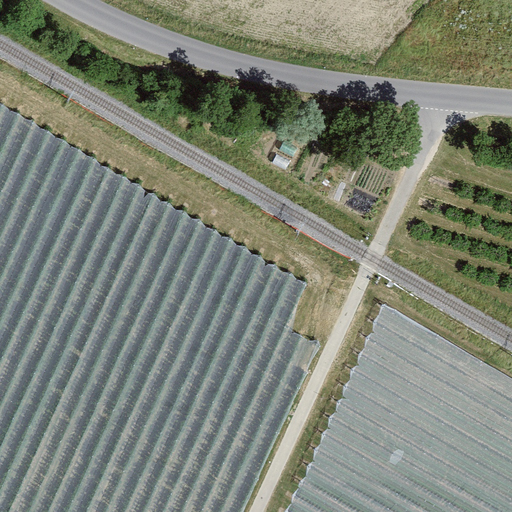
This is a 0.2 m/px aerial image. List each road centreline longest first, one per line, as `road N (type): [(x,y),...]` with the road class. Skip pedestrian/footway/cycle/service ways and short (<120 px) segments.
road 1 (track): [(319,376),(309,331),(315,274),(296,252),(0,79)]
road 2 (track): [(257,511),(447,96)]
road 3 (tertiary): [(71,0),(182,49),(254,68),(511,101)]
